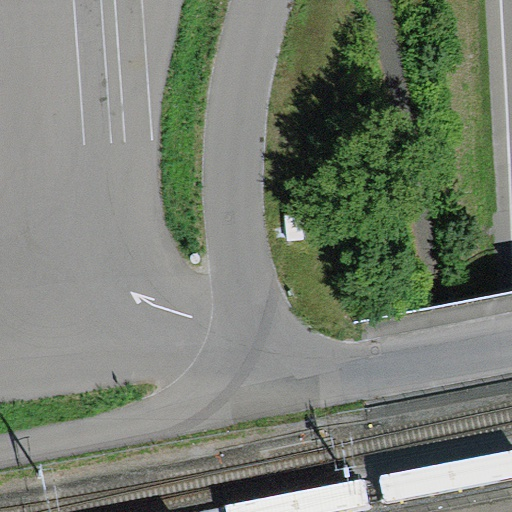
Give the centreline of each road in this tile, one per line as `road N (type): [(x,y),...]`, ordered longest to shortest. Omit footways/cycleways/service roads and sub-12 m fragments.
road 1 (track): [(379,0),(455,416),(450,511)]
road 2 (residential): [(265,393),(234,181),(237,118),(264,0)]
road 3 (residential): [(0,452),(265,393)]
road 4 (residential): [(265,393),(511,341)]
